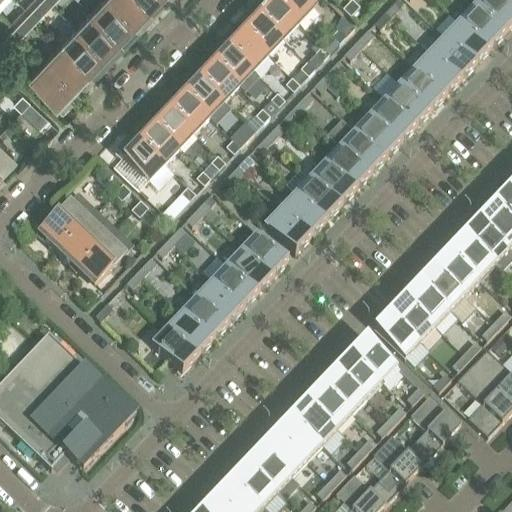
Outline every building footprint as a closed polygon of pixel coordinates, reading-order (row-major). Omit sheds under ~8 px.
[(52,4),(46,0),(40,0),(31,10),(39,17),(52,4)] [(137,26),(109,0),(103,0),(91,13),(122,42),(137,26)] [(152,10),(140,0),(109,0),(137,26),(152,10)] [(161,0),(140,0),(152,10),(161,0)] [(314,14),(298,0),(268,0),(268,1),(298,30),(314,14)] [(511,32),(511,17),(505,11),(493,0),(483,0),(472,12),(503,42),(511,32)] [(298,30),(268,1),(252,17),(283,46),(298,30)] [(350,22),(359,13),(351,5),(342,14),(350,22)] [(391,24),(403,11),(397,6),(397,5),(385,18),(391,24)] [(503,42),(472,12),(457,28),(488,57),(503,42)] [(122,42),(91,13),(77,28),(107,57),(122,42)] [(34,23),(26,15),(14,28),(22,36),(34,23)] [(283,46),(252,17),(238,33),(268,62),(283,46)] [(379,35),(391,24),(385,18),(373,30),(374,30),(379,35)] [(22,36),(14,28),(2,41),(10,49),(22,36)] [(107,57),(77,28),(62,44),(92,73),(107,57)] [(488,57),(457,28),(442,43),(473,73),(488,57)] [(268,62),(238,33),(223,48),(253,77),(268,62)] [(361,55),(373,42),(367,37),(367,36),(355,49),(361,55)] [(345,44),(337,37),(331,43),(339,50),(345,44)] [(473,73),(442,43),(427,59),(459,89),(473,73)] [(92,73),(62,44),(47,59),(77,88),(92,73)] [(253,77),(223,48),(208,64),(238,93),(253,77)] [(349,67),(361,55),(355,49),(343,62),(344,62),(349,67)] [(330,60),(322,53),(315,59),(323,67),(330,60)] [(77,88),(47,59),(31,76),(57,101),(55,102),(61,109),(70,100),(68,98),(77,88)] [(459,89),(427,59),(412,75),(444,104),(459,89)] [(238,93),(208,64),(193,80),(223,109),(238,93)] [(315,76),(307,68),(300,75),(308,83),(315,76)] [(331,87),(343,74),(337,68),(325,81),(331,87)] [(444,104),(412,75),(398,90),(429,120),(444,104)] [(223,109),(193,80),(178,95),(208,124),(223,109)] [(319,99),(331,87),(325,81),(313,93),(314,93),(319,99)] [(299,93),(291,85),(285,91),(293,98),(299,93)] [(429,120),(398,90),(383,106),(414,136),(429,120)] [(21,111),(30,102),(22,95),(13,104),(21,111)] [(208,124),(178,95),(163,111),(193,140),(208,124)] [(301,118),(313,105),(307,100),(307,99),(295,112),(301,118)] [(285,107),(277,100),(271,106),(279,114),(285,107)] [(414,136),(383,106),(368,122),(399,151),(414,136)] [(39,129),(48,119),(40,111),(31,121),(39,129)] [(193,140),(163,111),(148,127),(179,155),(193,140)] [(290,130),(301,118),(295,112),(283,124),(284,124),(290,130)] [(270,123),(262,115),(256,122),(264,130),(270,123)] [(399,151),(368,122),(353,137),(384,167),(399,151)] [(179,155),(148,127),(133,142),(164,171),(179,155)] [(255,139),(247,131),(241,138),(249,145),(255,139)] [(271,149),(283,137),(278,131),(265,143),(271,149)] [(384,167),(353,137),(338,153),(369,183),(384,167)] [(164,171),(133,142),(125,152),(123,150),(114,159),(121,165),(123,163),(148,188),(164,171)] [(0,169),(13,156),(0,143),(0,169)] [(260,161),(271,149),(265,143),(253,156),(254,156),(260,161)] [(233,162),(240,154),(232,147),(225,155),(233,162)] [(369,183),(338,153),(323,169),(354,198),(369,183)] [(225,170),(217,162),(211,169),(219,177),(225,170)] [(242,180),(254,168),(248,162),(236,175),(242,180)] [(354,198),(323,169),(308,184),(339,214),(354,198)] [(103,190),(112,181),(104,173),(95,182),(103,190)] [(230,193),(242,180),(236,175),(224,187),(230,193)] [(210,186),(202,178),(196,185),(204,192),(210,186)] [(339,214),(308,184),(293,200),(324,230),(339,214)] [(121,207),(130,198),(122,190),(113,199),(121,207)] [(195,201),(187,194),(181,200),(189,208),(195,201)] [(511,198),(507,194),(492,210),(511,228),(511,198)] [(324,230),(293,200),(278,215),(310,245),(324,230)] [(46,233),(42,239),(51,248),(48,251),(57,258),(87,227),(95,218),(77,201),(69,209),(46,233)] [(203,221),(215,208),(209,203),(209,202),(197,215),(203,221)] [(139,224),(148,214),(140,207),(131,216),(139,224)] [(511,251),(511,228),(492,210),(478,226),(509,255),(511,251)] [(170,228),(178,219),(174,215),(166,214),(162,219),(170,228)] [(191,233),(203,221),(197,215),(185,227),(185,228),(186,227),(191,233)] [(310,245),(278,215),(263,232),(294,261),(310,245)] [(87,227),(57,258),(65,268),(69,264),(71,266),(75,271),(77,272),(105,243),(113,235),(95,218),(87,227)] [(509,255),(478,226),(462,242),(494,271),(509,255)] [(173,252),(185,240),(179,234),(180,234),(179,234),(167,246),(173,252)] [(105,243),(77,272),(88,283),(92,287),(95,290),(123,261),(131,252),(113,235),(105,243)] [(287,269),(256,239),(240,256),(271,286),(287,269)] [(494,271),(462,242),(448,257),(479,287),(494,271)] [(162,264),(173,252),(167,246),(155,259),(156,259),(162,264)] [(271,286),(240,256),(225,272),(256,301),(271,286)] [(479,287),(448,257),(433,273),(464,303),(479,287)] [(144,284),(156,271),(150,265),(137,278),(144,284)] [(256,301),(225,272),(210,287),(241,317),(256,301)] [(464,303),(433,273),(418,289),(449,318),(464,303)] [(132,296),(144,284),(137,278),(126,290),(132,296)] [(241,317),(210,287),(195,303),(226,333),(241,317)] [(449,318),(418,289),(403,304),(434,334),(449,318)] [(226,333),(195,303),(180,319),(211,348),(226,333)] [(434,334),(403,304),(388,320),(419,349),(434,334)] [(101,328),(113,316),(107,310),(95,323),(101,328)] [(498,335),(510,322),(504,317),(492,329),(498,335)] [(211,348),(180,319),(165,334),(197,364),(211,348)] [(419,349),(388,320),(373,336),(404,366),(419,349)] [(486,347),(498,335),(492,329),(481,341),(486,347)] [(197,364),(165,334),(150,350),(181,380),(197,364)] [(133,422),(118,407),(47,340),(0,389),(0,427),(51,476),(52,475),(50,474),(65,459),(82,476),(133,422)] [(499,361),(508,352),(499,343),(490,352),(499,361)] [(396,373),(376,354),(365,344),(349,360),(381,390),(396,373)] [(468,367),(481,354),(481,353),(480,354),(474,348),(462,361),(468,367)] [(511,411),(511,379),(511,381),(486,357),(471,373),(511,411)] [(381,390),(349,360),(334,376),(366,406),(381,390)] [(457,379),(468,367),(462,361),(451,373),(457,378),(456,379),(457,379)] [(511,418),(511,411),(471,373),(456,388),(481,412),(467,426),(487,445),(511,418)] [(366,406),(334,376),(320,392),(351,421),(366,406)] [(438,398),(450,385),(444,380),(432,392),(438,398)] [(351,421),(320,392),(305,407),(336,437),(351,421)] [(412,412),(424,399),(418,393),(406,406),(412,411),(411,412),(412,412)] [(422,473),(460,434),(428,403),(410,423),(425,438),(406,458),(422,473)] [(336,437),(305,407),(290,423),(321,452),(336,437)] [(393,432),(405,419),(405,418),(405,419),(399,413),(387,426),(393,432)] [(321,452),(290,423),(275,438),(306,468),(321,452)] [(381,444),(393,432),(387,426),(375,438),(381,443),(381,444)] [(306,468),(275,438),(260,454),(291,484),(306,468)] [(383,511),(384,511),(421,474),(422,473),(406,458),(391,443),(372,462),(388,477),(369,497),(368,497),(383,511)] [(363,463),(376,450),(375,450),(369,444),(357,457),(363,463)] [(291,484),(260,454),(245,470),(276,500),(291,484)] [(351,475),(363,463),(357,457),(346,469),(351,475)] [(264,511),(276,500),(245,470),(230,486),(257,511),(264,511)] [(333,494),(346,481),(345,481),(339,476),(327,488),(333,494)] [(383,511),(368,497),(369,497),(353,482),(335,501),(345,511),(383,511)] [(257,511),(230,486),(215,501),(226,511),(257,511)] [(322,506),(333,494),(327,488),(316,500),(322,506)] [(226,511),(215,501),(204,511),(226,511)]
